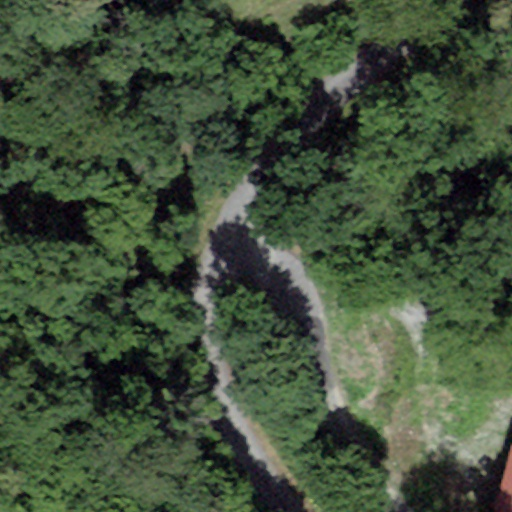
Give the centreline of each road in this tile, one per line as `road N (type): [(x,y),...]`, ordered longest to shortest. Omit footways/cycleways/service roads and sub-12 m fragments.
road 1 (track): [(270,511),(242,468),(194,352),(223,222),(369,75),(457,0)]
road 2 (track): [(393,511),(315,376),(281,277),(263,254),(220,232)]
